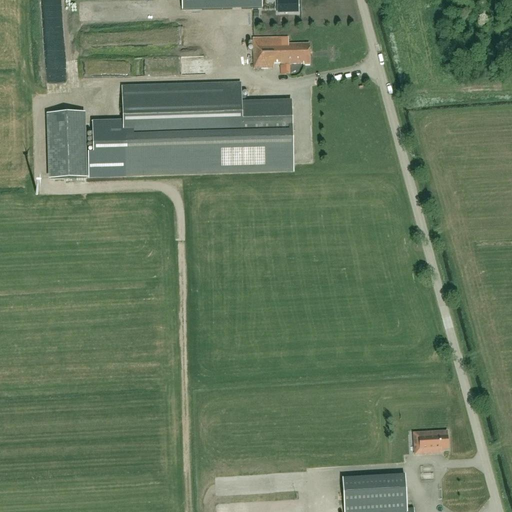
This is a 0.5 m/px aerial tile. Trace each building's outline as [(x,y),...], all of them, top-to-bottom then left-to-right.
[(181,0),(182,11),(262,9),(261,0),(181,0)] [(81,8),(82,21),(120,20),(120,26),(131,26),(131,32),(146,31),(146,21),(154,21),(154,14),(157,14),(157,5),(81,8)] [(241,70),(239,36),(245,36),(245,29),(222,30),(224,71),(241,70)] [(288,45),(288,38),(253,39),(254,69),(274,69),(274,64),(281,64),(281,65),(303,64),(303,66),(309,66),(309,45),(288,45)] [(278,67),(278,76),(299,76),(299,67),(278,67)] [(93,155),(88,155),(89,177),(292,170),(290,105),(240,106),(240,84),(122,88),(123,128),(92,129),(93,155)] [(96,90),(81,90),(81,108),(96,108),(96,90)] [(441,452),(440,449),(447,449),(446,432),(435,433),(435,434),(419,435),(419,444),(414,444),(415,454),(430,453),(429,450),(434,449),(434,453),(441,452)] [(405,475),(343,479),(344,496),(345,511),(414,511),(414,509),(407,510),(406,496),(405,475)]
